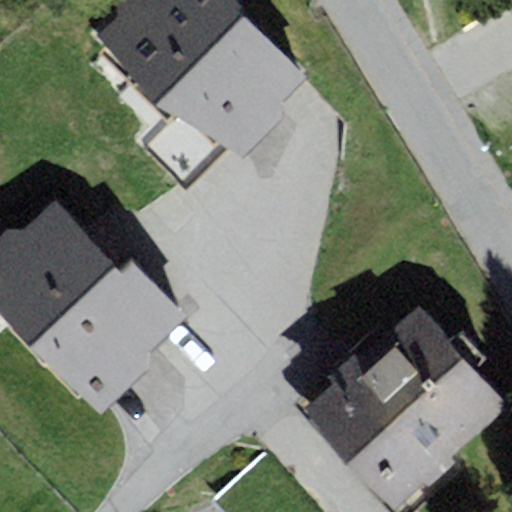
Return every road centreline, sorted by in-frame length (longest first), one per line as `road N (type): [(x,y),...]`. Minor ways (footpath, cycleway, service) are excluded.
road 1 (residential): [(113,511),(174,450),(250,314),(307,129)]
road 2 (residential): [(511,259),(356,0)]
